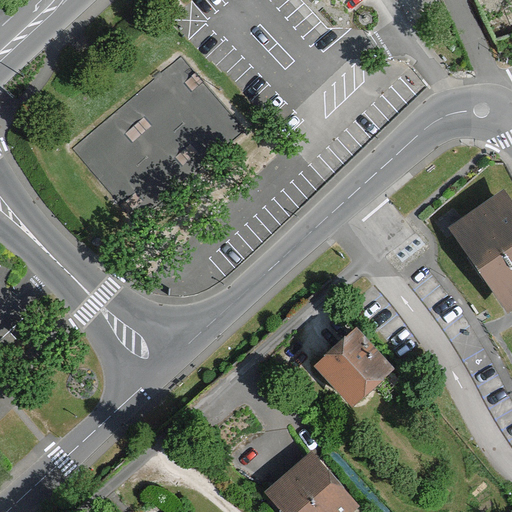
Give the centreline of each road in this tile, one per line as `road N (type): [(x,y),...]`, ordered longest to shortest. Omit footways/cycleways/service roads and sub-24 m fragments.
road 1 (residential): [(160,370),(431,123),(482,111)]
road 2 (residential): [(83,511),(368,256)]
road 3 (unclassified): [(0,202),(160,370)]
road 4 (residential): [(160,370),(7,511)]
